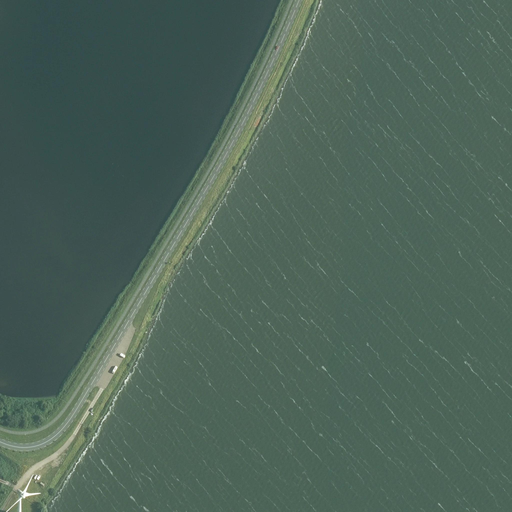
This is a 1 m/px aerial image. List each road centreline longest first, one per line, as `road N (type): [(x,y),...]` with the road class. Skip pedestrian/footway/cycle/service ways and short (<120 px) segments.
road 1 (secondary): [(0,442),(43,445),(75,413),(231,145),(299,0)]
road 2 (track): [(103,386),(67,445),(27,476),(2,511)]
